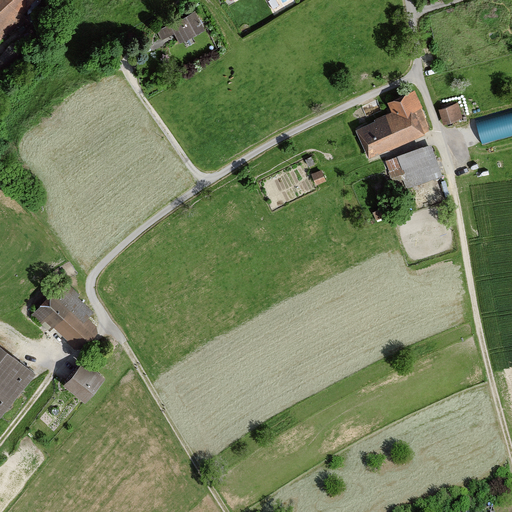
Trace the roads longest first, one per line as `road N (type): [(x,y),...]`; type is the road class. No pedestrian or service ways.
road 1 (track): [(419,73),(453,180),(511,457)]
road 2 (residential): [(202,183),(419,73),(411,15)]
road 3 (track): [(227,511),(109,329)]
road 4 (residential): [(109,329),(88,292),(92,279),(202,183)]
road 5 (residential): [(202,183),(122,60),(139,47)]
road 6 (track): [(0,444),(66,361),(109,329)]
